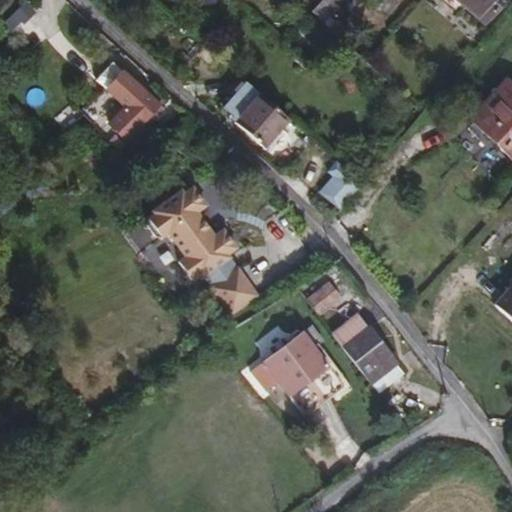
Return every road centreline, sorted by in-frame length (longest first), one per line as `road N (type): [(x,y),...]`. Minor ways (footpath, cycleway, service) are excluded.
road 1 (residential): [(473,415),(332,231),(80,0)]
road 2 (residential): [(473,415),(434,433),(325,511)]
